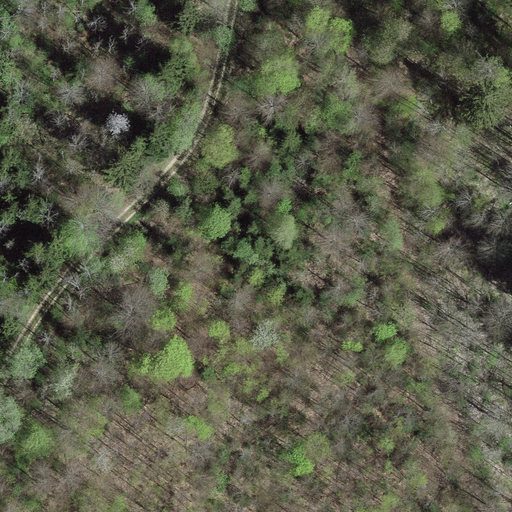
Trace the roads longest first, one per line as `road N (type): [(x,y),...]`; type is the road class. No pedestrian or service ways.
road 1 (track): [(487,511),(370,97),(328,0)]
road 2 (track): [(232,0),(211,98),(184,152),(72,265),(0,369)]
